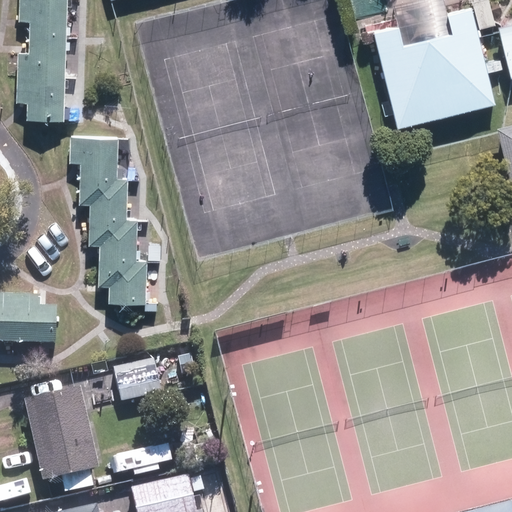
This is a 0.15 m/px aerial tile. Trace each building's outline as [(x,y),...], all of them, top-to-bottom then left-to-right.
[(66,117),(69,0),(20,0),(20,19),(32,19),(31,51),(19,50),(17,101),(30,101),(29,116),(66,117)] [(379,0),(348,0),(352,16),(382,9),(379,0)] [(473,2),(376,26),(398,116),(495,92),(473,2)] [(511,17),(497,21),(511,74),(511,73),(511,17)] [(511,118),(497,122),(511,177),(511,118)] [(119,134),(72,134),(72,160),(81,160),(81,200),(93,200),(93,242),(103,243),(103,283),(111,283),(111,301),(147,302),(147,257),(139,257),(139,217),(130,217),(130,176),(118,176),(119,134)] [(0,340),(57,342),(58,306),(41,305),(41,297),(0,295),(0,340)] [(116,368),(123,400),(161,392),(155,360),(116,368)] [(79,386),(27,398),(45,476),(97,464),(79,386)] [(135,489),(140,511),(196,511),(188,477),(135,489)] [(468,511),(511,511),(509,501),(468,511)]
